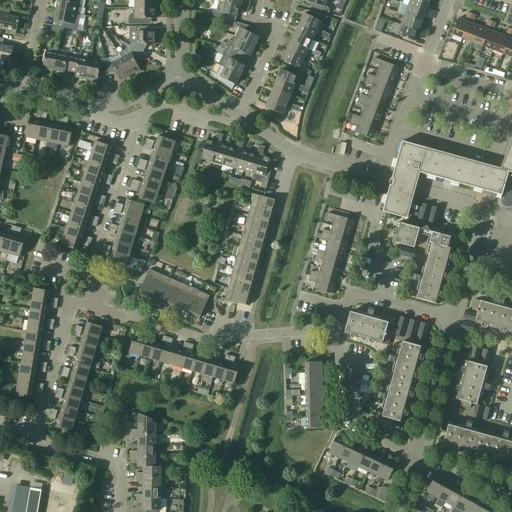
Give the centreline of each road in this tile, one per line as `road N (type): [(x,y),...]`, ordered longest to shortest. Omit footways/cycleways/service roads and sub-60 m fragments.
road 1 (residential): [(120,511),(119,472),(110,463),(37,443),(68,307)]
road 2 (residential): [(336,330),(211,341),(88,304)]
road 3 (residential): [(336,330),(333,354),(355,363),(352,414),(416,454)]
road 4 (residential): [(88,266),(138,121)]
road 5 (residential): [(396,129),(492,155),(511,111)]
road 6 (residential): [(416,454),(452,319)]
road 7 (residential): [(239,116),(276,30),(254,21),(260,0)]
road 8 (residential): [(474,264),(475,211),(413,186)]
